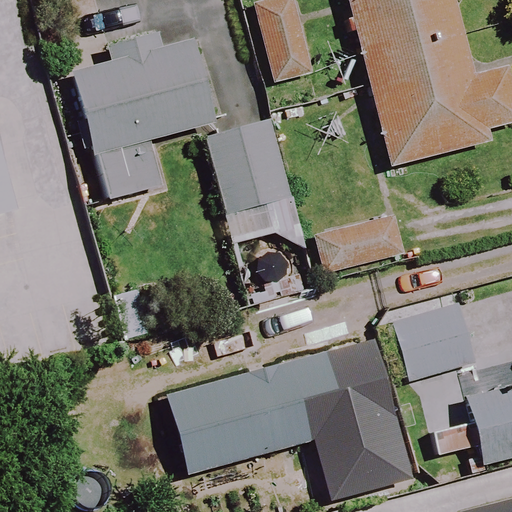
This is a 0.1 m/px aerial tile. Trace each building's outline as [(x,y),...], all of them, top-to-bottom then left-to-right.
[(309,80),(292,0),(286,0),(251,8),(268,89),(309,80)] [(340,0),(384,173),(486,148),(482,136),(511,128),(511,105),(504,73),(471,81),(450,0),(340,0)] [(157,56),(153,41),(128,47),(133,65),(69,82),(102,207),(158,192),(147,148),(212,131),(190,47),(157,56)] [(284,204),(265,124),(200,140),(226,246),(290,230),(284,204)] [(0,160),(0,222),(15,219),(0,160)] [(394,224),(314,240),(322,280),(402,264),(394,224)] [(454,315),(388,330),(401,390),(468,375),(454,315)] [(160,400),(181,481),(360,433),(356,419),(379,413),(371,382),(346,389),(337,353),(160,400)] [(511,391),(461,403),(476,469),(511,461),(511,391)] [(454,396),(419,404),(433,463),(467,455),(454,396)]
